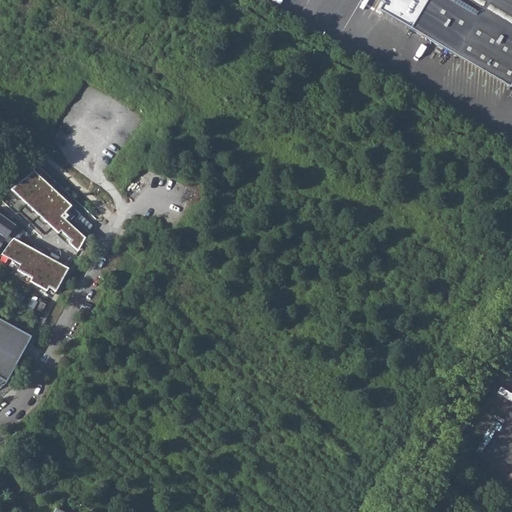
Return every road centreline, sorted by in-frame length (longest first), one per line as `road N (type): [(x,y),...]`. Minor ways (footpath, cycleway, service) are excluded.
road 1 (residential): [(0,417),(34,376),(118,222)]
road 2 (unknown): [(76,185),(59,157),(85,119),(97,114),(112,123),(111,139)]
